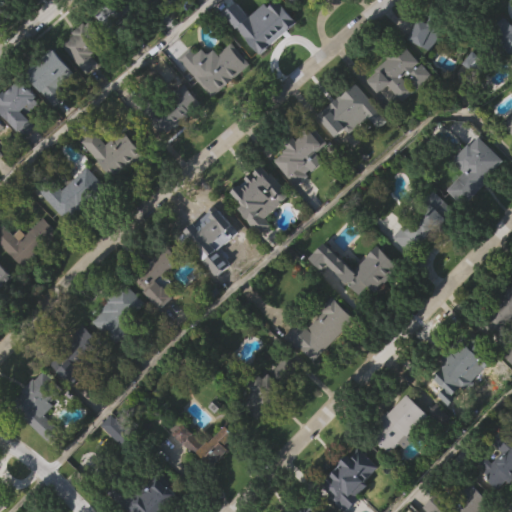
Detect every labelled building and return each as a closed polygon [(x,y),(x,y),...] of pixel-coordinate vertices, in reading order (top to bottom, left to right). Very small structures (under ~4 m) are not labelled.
[(25,0),(16,0),(11,5),(14,8),(0,21),(0,22),(13,37),(38,14),(25,0)] [(161,0),(187,34),(200,24),(187,6),(195,0),(161,0)] [(275,0),(281,0),(299,21),(259,55),(235,26),(248,15),(251,19),(265,9),(269,13),(272,11),(268,6),(275,0)] [(313,44),(325,33),(328,36),(345,22),(326,0),(284,35),(292,46),(305,35),(313,44)] [(337,0),(345,10),(356,0),(337,0)] [(460,0),(455,11),(437,2),(438,0),(460,0)] [(171,28),(152,5),(128,25),(146,47),(171,28)] [(91,70),(87,73),(63,43),(74,34),(72,31),(94,13),(110,33),(92,48),(95,51),(92,53),(100,63),(91,70)] [(511,21),(511,51),(489,32),(504,15),(511,21)] [(443,27),(433,50),(412,42),(422,18),(443,27)] [(449,52),(459,33),(445,25),(434,44),(449,52)] [(96,58),(107,70),(116,61),(122,68),(139,51),(122,34),(96,58)] [(297,65),(277,40),(250,62),(246,58),(234,68),(257,97),(297,65)] [(403,40),(431,72),(417,84),(410,76),(409,77),(405,73),(402,76),(414,90),(402,100),(388,84),(378,92),(370,80),(382,70),(378,66),(388,58),(386,55),(403,40)] [(235,43),(252,63),(211,97),(178,58),(192,47),(198,54),(205,48),(209,53),(213,53),(217,49),(221,54),(235,43)] [(56,104),(55,105),(26,70),(54,47),(71,67),(55,80),(68,95),(56,104)] [(511,66),(504,58),(488,73),(511,98),(511,66)] [(429,93),(440,71),(418,60),(406,81),(429,93)] [(87,115),(99,105),(89,95),(103,82),(87,63),(61,86),(87,115)] [(23,134),(0,108),(0,96),(21,78),(37,95),(28,103),(34,110),(28,116),(35,124),(23,134)] [(345,129),(336,136),(321,119),(330,111),(328,108),(338,99),(337,98),(357,81),(373,99),(345,123),(348,126),(345,129)] [(185,83),(202,103),(164,136),(136,102),(153,87),(165,101),(185,83)] [(208,138),(249,107),(232,84),(217,95),(213,91),(206,96),(201,90),(193,96),(189,91),(179,99),(208,138)] [(400,143),(430,119),(404,86),(364,119),(377,135),(386,127),(400,143)] [(461,128),(485,106),(473,93),(450,115),(461,128)] [(69,110),(58,95),(29,116),(51,147),(67,135),(60,126),(67,121),(62,115),(69,110)] [(511,132),(503,120),(511,113),(511,132)] [(36,167),(24,155),(39,140),(19,120),(0,138),(0,153),(25,178),(36,167)] [(330,142),(303,165),(301,163),(288,174),(276,159),(285,151),(283,148),(313,122),(330,142)] [(334,178),(344,170),(348,175),(368,159),(377,171),(387,163),(355,125),(316,156),(334,178)] [(95,129),(106,143),(113,137),(116,140),(126,131),(144,152),(115,178),(82,141),(95,129)] [(164,178),(199,143),(184,129),(150,163),(164,178)] [(480,135),(507,160),(464,207),(446,190),(464,171),(458,166),(460,164),(455,159),(467,145),(469,147),(480,135)] [(511,156),(502,163),(511,178),(511,156)] [(105,185),(66,220),(45,196),(47,194),(39,184),(48,177),(56,186),(58,183),(63,189),(88,165),(105,185)] [(272,226),(261,234),(239,204),(244,200),(235,189),(266,166),(288,197),(284,200),(286,203),(266,217),(272,226)] [(325,185),(313,168),(287,186),(289,190),(274,200),(293,227),(324,205),(315,192),(325,185)] [(113,220),(143,194),(124,172),(106,187),(94,172),(81,182),(113,220)] [(504,203),(476,177),(451,203),(463,214),(450,228),(466,244),(504,203)] [(455,210),(411,254),(393,236),(426,203),(422,199),(433,189),(455,210)] [(203,258),(201,259),(181,235),(191,226),(190,224),(218,200),(235,220),(209,243),(213,249),(203,258)] [(228,234),(260,274),(269,267),(263,259),(289,239),(263,206),(228,234)] [(65,263),(105,229),(87,208),(60,232),(50,220),(37,230),(65,263)] [(58,231),(23,266),(0,242),(0,228),(4,225),(13,235),(20,228),(26,234),(44,216),(58,231)] [(170,241),(176,247),(181,242),(186,248),(181,253),(184,256),(164,275),(170,282),(166,286),(175,296),(163,308),(133,276),(170,241)] [(209,286),(234,262),(215,242),(179,277),(202,300),(213,290),(209,286)] [(393,280),(410,297),(448,259),(430,242),(393,280)] [(329,244),(356,272),(382,247),(400,266),(374,291),(367,285),(358,294),(330,265),(325,271),(314,259),(329,244)] [(0,260),(17,276),(0,293),(0,260)] [(124,334),(116,342),(90,317),(125,282),(145,301),(122,324),(128,330),(124,334)] [(353,311),(324,283),(308,299),(321,312),(327,306),(357,335),(366,327),(374,335),(399,309),(377,287),(353,311)] [(511,322),(500,335),(497,331),(494,334),(480,320),(498,301),(497,299),(510,285),(511,287),(511,322)] [(155,351),(172,341),(158,317),(181,304),(173,289),(133,312),(155,351)] [(345,330),(315,360),(301,346),(298,349),(285,336),(301,320),(309,327),(324,312),(320,308),(333,295),(356,318),(345,330)] [(84,373),(73,385),(58,372),(68,361),(58,352),(83,325),(105,346),(95,357),(97,359),(84,373)] [(116,384),(146,344),(125,328),(94,367),(116,384)] [(511,329),(476,362),(492,379),(511,360),(511,329)] [(474,339),(504,365),(493,377),(486,371),(456,406),(434,387),(440,380),(437,378),(445,369),(436,361),(452,343),(462,352),(474,339)] [(306,368),(299,362),(285,377),(312,403),(354,359),(333,340),(306,368)] [(300,370),(285,385),(288,388),(258,419),(241,403),(255,389),(249,384),(260,372),(265,378),(288,354),(302,368),(300,370)] [(48,403),(65,421),(102,386),(84,368),(48,403)] [(44,370),(62,388),(50,401),(54,405),(45,414),(62,431),(50,443),(9,404),(18,395),(20,396),(23,392),(22,390),(34,377),(36,379),(44,370)] [(439,408),(443,411),(436,417),(441,422),(433,430),(452,450),(496,408),(468,379),(439,408)] [(409,394),(428,413),(438,403),(457,421),(447,431),(432,415),(411,435),(415,439),(407,448),(402,443),(390,455),(367,432),(386,413),(388,415),(409,394)] [(297,409),(280,396),(253,431),(252,431),(245,440),(251,445),(246,451),(257,460),(297,409)] [(61,472),(45,456),(64,436),(41,413),(9,445),(50,485),(61,472)] [(135,451),(131,454),(100,424),(111,413),(142,443),(135,451)] [(199,437),(206,444),(209,441),(210,442),(227,424),(241,438),(210,469),(174,433),(185,422),(199,437)] [(511,433),(511,481),(502,491),(486,475),(487,473),(485,471),(487,468),(480,460),(474,465),(462,453),(472,442),(493,462),(504,451),(492,439),(505,426),(511,433)] [(389,495),(399,485),(404,490),(414,480),(410,476),(429,457),(406,435),(368,474),(389,495)] [(352,499),(339,511),(335,511),(323,500),(330,492),(321,484),(339,466),(337,464),(358,443),(375,460),(345,492),(352,499)] [(453,461),(435,445),(426,454),(444,471),(453,461)] [(115,471),(120,466),(111,456),(100,465),(122,489),(133,480),(123,469),(118,474),(115,471)] [(175,493),(156,511),(126,511),(101,487),(113,475),(134,496),(160,470),(173,483),(169,487),(175,493)] [(511,511),(511,481),(505,474),(492,486),(501,495),(491,504),(483,496),(474,504),(481,511),(511,511)] [(465,476),(493,503),(484,511),(429,511),(423,506),(439,489),(451,501),(457,495),(452,490),(465,476)] [(373,511),(377,509),(357,488),(333,511),(373,511)] [(297,511),(308,501),(319,511),(297,511)]
